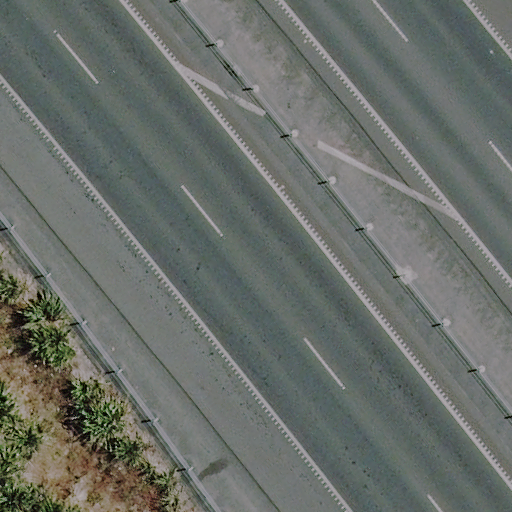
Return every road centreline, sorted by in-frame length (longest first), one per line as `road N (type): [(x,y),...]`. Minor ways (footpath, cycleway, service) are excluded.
road 1 (motorway): [(438,511),(22,0)]
road 2 (motorway): [(374,0),(511,160)]
